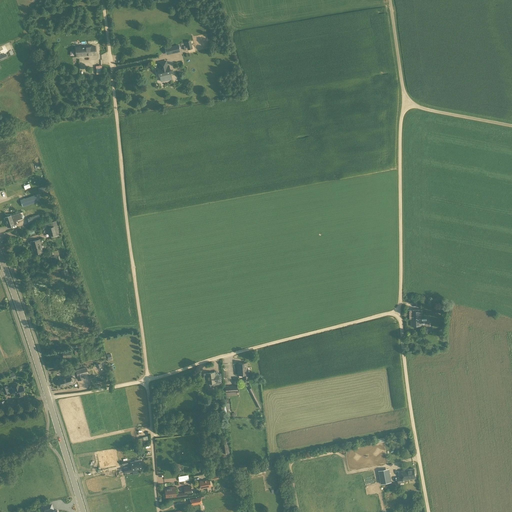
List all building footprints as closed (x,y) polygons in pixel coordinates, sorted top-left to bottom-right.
[(168,47),(169,54),(180,52),(178,45),(168,47)] [(79,47),(80,55),(95,54),(95,46),(79,47)] [(80,60),(66,61),(66,68),(81,67),(80,60)] [(158,63),(159,68),(157,68),(159,77),(170,75),(169,66),(166,66),(165,62),(158,63)] [(38,201),(36,194),(20,200),(22,207),(38,201)] [(16,214),(13,215),(13,214),(4,218),(7,227),(17,223),(15,218),(17,217),(16,214)] [(40,219),(39,214),(27,218),(29,223),(40,219)] [(49,236),(57,234),(55,225),(46,228),(49,236)] [(39,239),(30,242),(33,254),(42,252),(39,239)] [(427,317),(421,318),(421,310),(407,310),(407,318),(411,318),(411,326),(421,325),(421,322),(427,321),(427,317)] [(67,350),(62,351),(63,357),(70,356),(70,349),(67,349),(67,350)] [(248,379),(246,363),(237,363),(237,375),(243,374),(244,379),(248,379)] [(74,370),(77,381),(84,378),(83,375),(87,374),(88,374),(86,366),(74,370)] [(207,378),(207,382),(206,382),(206,383),(207,383),(207,384),(208,383),(209,385),(210,385),(211,385),(220,384),(219,384),(221,383),(221,378),(221,374),(217,374),(218,375),(215,376),(214,372),(203,373),(204,379),(207,378)] [(70,376),(58,379),(60,386),(61,386),(72,383),(74,382),(75,380),(75,379),(75,378),(74,376),(72,375),(70,376)] [(17,394),(18,397),(23,396),(22,393),(24,392),(23,386),(18,388),(17,383),(13,384),(14,387),(11,388),(12,394),(17,393),(17,394)] [(237,395),(237,385),(224,386),(226,413),(230,413),(228,396),(237,395)] [(251,388),(249,389),(259,408),(261,407),(251,388)] [(130,462),(131,466),(123,467),(124,473),(132,472),(132,470),(142,468),(140,460),(140,459),(134,460),(134,462),(130,462)] [(414,468),(402,470),(398,471),(399,477),(397,477),(398,481),(399,486),(404,485),(403,480),(415,478),(414,468)] [(382,473),(379,474),(381,484),(391,482),(389,472),(382,473)] [(201,489),(211,486),(209,479),(199,481),(201,489)] [(175,487),(171,487),(171,488),(165,489),(166,497),(176,496),(175,487)] [(190,499),(191,505),(199,504),(202,503),(200,497),(190,499)]
